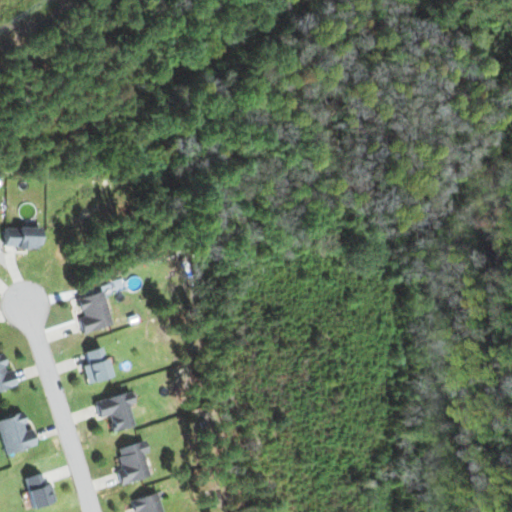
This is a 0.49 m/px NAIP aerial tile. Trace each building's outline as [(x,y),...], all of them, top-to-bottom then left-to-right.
[(36,249),(36,228),(2,227),(2,247),(14,247),(14,253),(26,253),(26,248),(36,249)] [(73,297),(78,317),(75,318),(78,333),(108,325),(100,290),(73,297)] [(81,351),(85,364),(79,366),(85,384),(108,377),(98,346),(81,351)] [(0,389),(13,386),(8,369),(3,371),(0,359),(0,389)] [(131,426),(126,405),(131,404),(128,391),(91,401),(96,419),(106,417),(109,431),(131,426)] [(0,448),(2,454),(33,446),(28,428),(23,430),(18,413),(0,417),(0,448)] [(114,448),(118,465),(112,467),(117,485),(147,476),(140,453),(144,452),(141,440),(114,448)] [(40,484),(37,473),(20,478),(28,508),(52,502),(47,482),(40,484)] [(128,500),(132,511),(160,511),(155,492),(128,500)]
